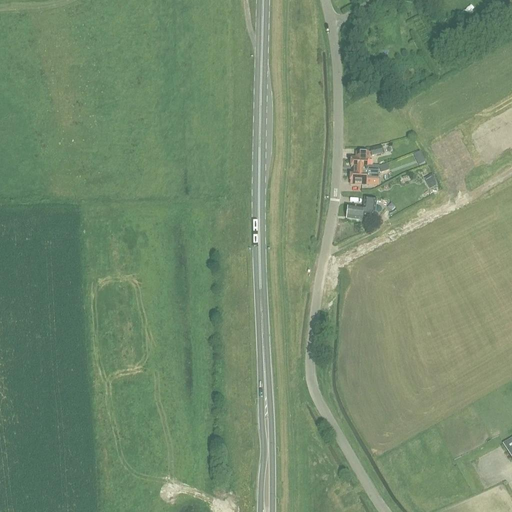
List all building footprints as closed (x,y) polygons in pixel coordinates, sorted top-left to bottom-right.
[(382,154),(381,146),(370,149),(371,156),(382,154)] [(354,172),(378,173),(379,167),(367,166),(368,160),(369,160),(369,154),(356,153),(356,159),(351,159),(350,167),(354,167),(354,172)] [(378,179),(378,173),(354,172),(354,176),(350,176),(350,185),(366,186),(367,178),(378,179)] [(434,177),(426,182),(431,190),(438,185),(434,177)] [(364,199),(363,209),(347,207),(346,220),(361,221),(362,218),(374,219),(376,200),(364,199)] [(511,438),(502,444),(511,461),(511,438)] [(346,511),(347,511),(361,505),(354,490),(339,497),(346,511)]
